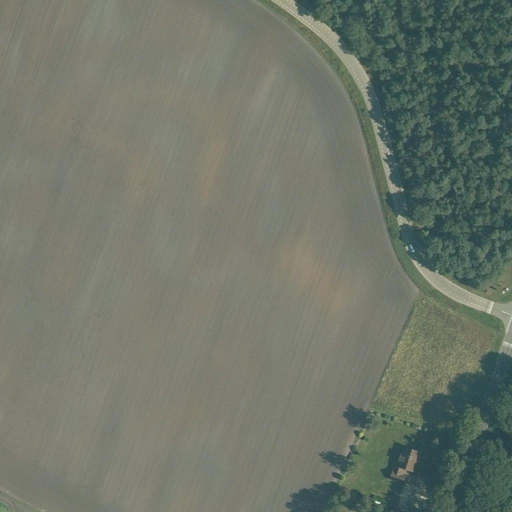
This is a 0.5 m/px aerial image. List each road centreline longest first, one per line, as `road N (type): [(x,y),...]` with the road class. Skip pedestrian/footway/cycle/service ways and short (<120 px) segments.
road 1 (tertiary): [(511,314),(447,288),(424,266),(402,228),(357,75),(332,42),(277,0)]
road 2 (secondary): [(453,511),(511,337)]
